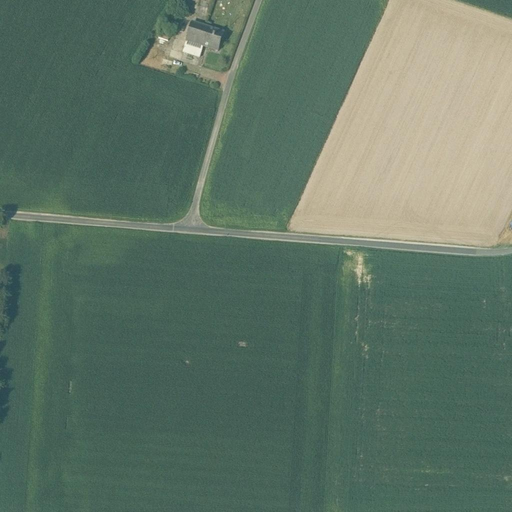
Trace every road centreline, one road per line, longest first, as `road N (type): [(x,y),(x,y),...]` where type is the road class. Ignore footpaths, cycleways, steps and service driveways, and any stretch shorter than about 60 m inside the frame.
road 1 (residential): [(511,250),(190,229)]
road 2 (residential): [(258,0),(190,229)]
road 3 (residential): [(190,229),(0,213)]
